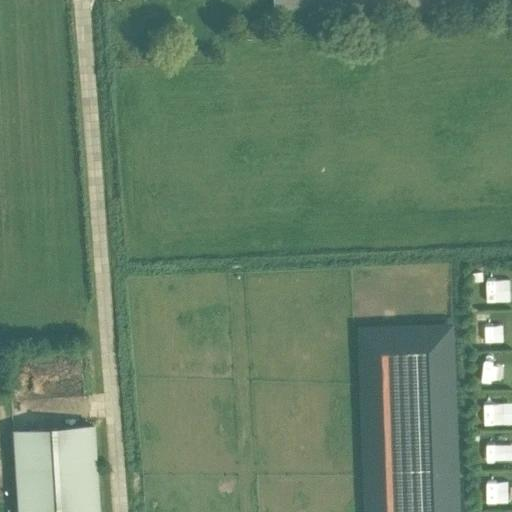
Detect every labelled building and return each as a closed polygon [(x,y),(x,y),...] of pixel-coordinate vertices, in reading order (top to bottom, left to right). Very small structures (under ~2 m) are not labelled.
[(275,0),(276,15),(506,6),(505,0),(275,0)] [(474,269),(476,291),(499,290),(497,268),(474,269)] [(494,314),(473,315),(474,338),(495,337),(494,314)] [(461,511),(453,326),(359,329),(365,511),(461,511)] [(55,377),(72,377),(71,352),(54,352),(55,377)] [(17,511),(98,511),(93,424),(13,429),(17,511)] [(503,452),(502,434),(480,435),(481,454),(503,452)] [(484,473),(484,492),(502,493),(502,474),(484,473)]
